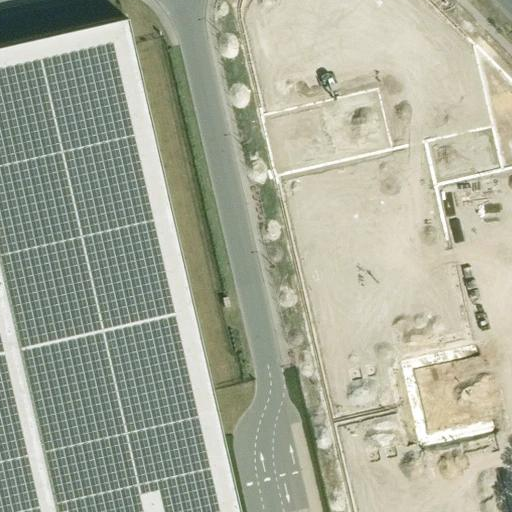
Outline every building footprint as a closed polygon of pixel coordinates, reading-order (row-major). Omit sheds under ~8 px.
[(239,21),(274,177),(426,142),(493,127),(503,171),(511,168),(511,80),(470,39),(431,0),(240,0),(240,2),(239,5),(239,8),(238,11),(238,14),(238,17),(239,20),(239,21)] [(0,45),(0,511),(238,511),(125,17),(0,45)] [(497,172),(503,171),(493,127),(426,142),(437,187),(497,173),(497,172)] [(426,142),(274,177),(331,423),(483,389),(437,187),(426,142)] [(500,373),(505,355),(495,353),(490,370),(500,373)] [(511,511),(483,389),(331,423),(351,511),(511,511)]
